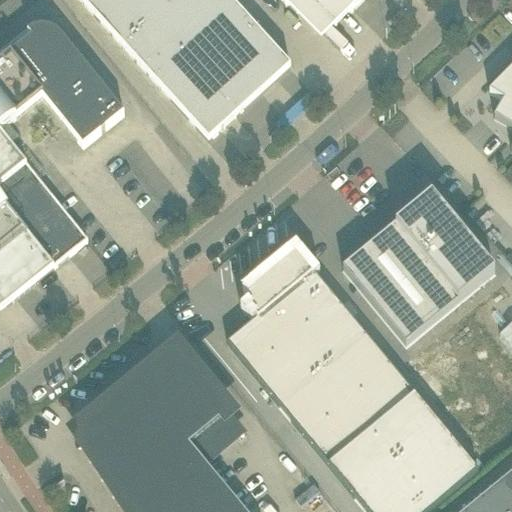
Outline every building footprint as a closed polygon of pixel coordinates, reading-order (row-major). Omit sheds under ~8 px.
[(290,70),(226,0),(77,0),(208,144),(290,70)] [(365,0),(276,0),(287,11),(288,9),(288,8),(296,0),(304,0),(335,31),(365,0)] [(124,118),(68,49),(60,39),(58,37),(55,34),(52,33),(48,32),(45,31),(41,31),(39,31),(38,31),(34,32),(33,33),(30,34),(28,35),(27,36),(32,41),(0,67),(0,134),(42,100),(83,151),(124,118)] [(511,72),(489,95),(504,104),(493,121),(511,132),(511,153),(511,155),(511,72)] [(0,314),(87,244),(0,136),(0,314)] [(23,148),(18,152),(22,157),(27,153),(23,148)] [(432,200),(342,273),(406,351),(495,277),(432,200)] [(257,323),(227,348),(363,511),(435,511),(478,477),(470,467),(295,255),(250,292),(253,295),(248,299),(248,305),(251,309),(248,312),(257,323)] [(90,443),(90,445),(90,447),(90,448),(91,450),(91,452),(91,454),(92,456),(92,457),(93,459),(94,461),(94,463),(95,464),(96,466),(97,467),(98,469),(99,470),(125,501),(134,511),(143,511),(201,464),(189,450),(229,416),(190,369),(177,353),(105,412),(104,413),(102,415),(101,416),(100,417),(99,419),(98,420),(97,422),(96,423),(95,425),(94,427),(93,428),(92,430),(92,432),(91,434),(91,435),(91,437),(90,439),(90,441),(90,443)] [(143,511),(241,511),(207,471),(201,464),(143,511)] [(511,511),(511,476),(468,511),(511,511)]
